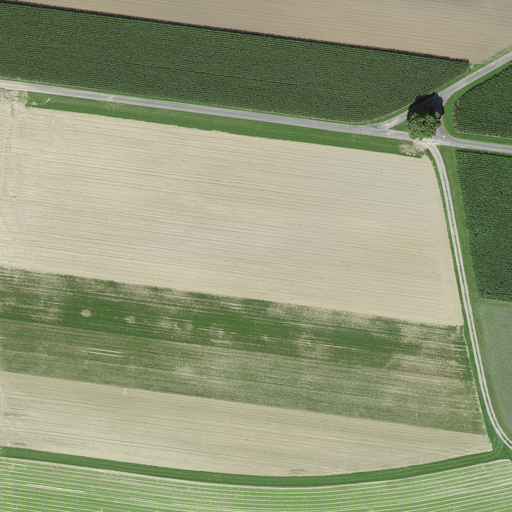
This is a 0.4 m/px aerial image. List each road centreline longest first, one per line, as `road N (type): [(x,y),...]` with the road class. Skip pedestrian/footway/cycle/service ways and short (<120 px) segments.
road 1 (unclassified): [(370,131),(0,88)]
road 2 (track): [(428,141),(441,161),(485,402),(511,441)]
road 3 (track): [(511,55),(370,131),(448,142)]
